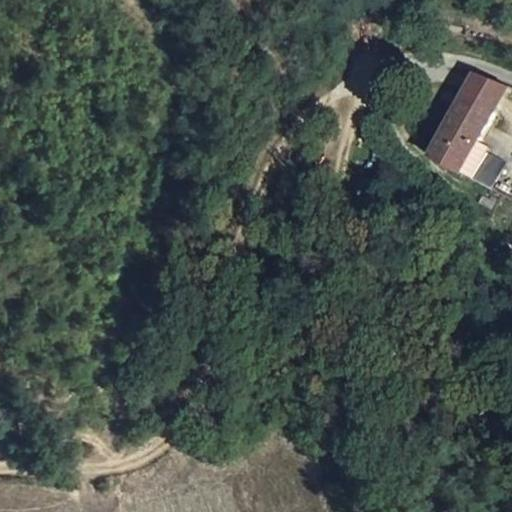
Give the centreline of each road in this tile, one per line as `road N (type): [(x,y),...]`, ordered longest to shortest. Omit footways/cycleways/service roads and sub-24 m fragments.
road 1 (track): [(373,73),(310,104),(265,176),(228,274),(199,419),(121,467),(0,468)]
road 2 (track): [(373,73),(340,175),(352,511)]
road 3 (track): [(0,386),(3,402),(32,425),(93,439),(121,467)]
road 4 (residential): [(511,77),(457,57),(373,73)]
